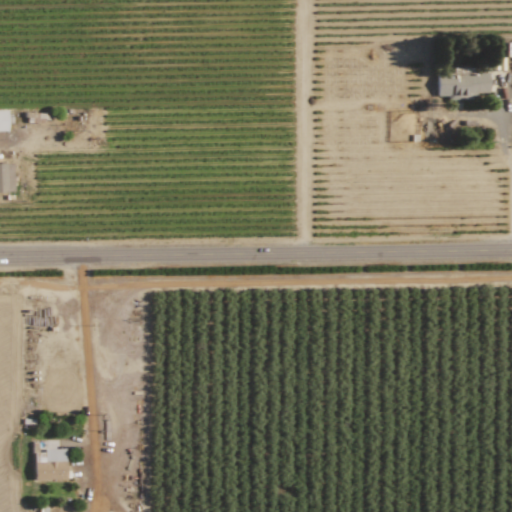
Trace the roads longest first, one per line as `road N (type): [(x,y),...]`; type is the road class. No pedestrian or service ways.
road 1 (tertiary): [(0,256),(511,250)]
road 2 (track): [(301,252),(302,0)]
